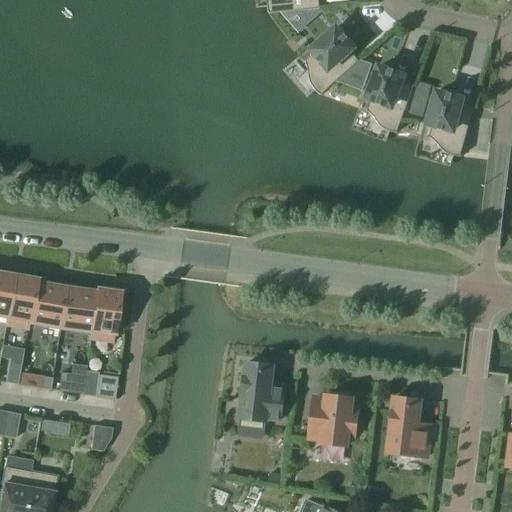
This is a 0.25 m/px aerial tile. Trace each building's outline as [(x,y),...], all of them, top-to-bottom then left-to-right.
[(320,8),(321,8),(319,0),(268,0),(268,1),(268,3),(268,6),(269,8),(269,10),(270,13),(280,12),(320,8)] [(322,12),(320,8),(280,12),(298,33),(322,12)] [(312,50),(315,53),(306,61),(307,63),(308,64),(308,66),(309,68),(309,71),(310,77),(311,81),(312,84),(314,87),(317,90),(320,93),(322,95),(359,61),(350,51),(354,48),(337,28),(312,50)] [(370,72),(373,65),(360,61),(354,67),(370,72)] [(368,98),(372,99),(368,110),(371,113),(373,115),(375,117),(379,123),(381,126),(384,128),(387,130),(391,131),(392,132),(395,132),(398,133),(415,85),(393,77),(394,72),(379,67),(368,98)] [(418,82),(409,114),(423,117),(431,85),(418,82)] [(433,125),(430,137),(432,138),(435,140),(437,142),(439,145),(441,147),(442,148),(444,151),(446,152),(448,153),(451,154),(454,155),(458,156),(461,156),(474,107),(461,104),(463,99),(437,92),(429,124),(433,125)] [(0,316),(7,318),(15,276),(0,273),(0,316)] [(15,276),(7,318),(29,322),(36,283),(37,280),(15,276)] [(66,288),(36,283),(29,322),(60,327),(66,288)] [(66,288),(60,327),(92,332),(97,292),(96,292),(66,288)] [(96,292),(97,292),(92,332),(114,335),(116,319),(120,319),(122,307),(118,307),(120,292),(97,289),(96,292)] [(269,365),(251,362),(251,363),(247,363),(245,377),(243,392),(240,418),(266,421),(267,418),(281,420),(284,391),(270,390),(273,366),(269,365)] [(60,373),(57,392),(83,396),(86,372),(86,366),(71,364),(70,374),(60,373)] [(94,397),(98,375),(98,373),(86,372),(83,396),(94,397)] [(352,398),(350,398),(350,394),(337,392),(336,396),(326,395),(326,399),(314,398),(309,438),(321,439),(321,443),(347,446),(348,436),(355,437),(358,411),(351,410),(352,398)] [(417,399),(399,397),(399,398),(395,397),(393,412),(391,426),(388,453),(427,457),(431,425),(418,424),(421,400),(417,400),(417,399)] [(8,413),(0,411),(0,435),(4,436),(8,413)] [(8,413),(4,436),(16,439),(20,415),(8,413)] [(48,433),(50,421),(41,420),(40,431),(48,433)] [(94,426),(91,450),(103,452),(111,439),(112,429),(94,426)] [(24,511),(31,473),(6,468),(0,501),(0,511),(24,511)] [(31,473),(24,511),(49,511),(56,477),(31,473)]
